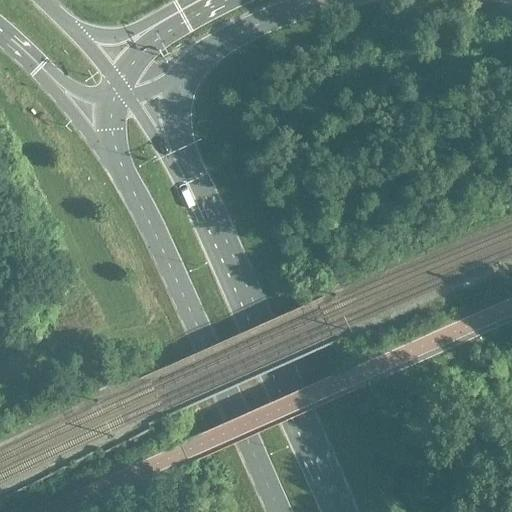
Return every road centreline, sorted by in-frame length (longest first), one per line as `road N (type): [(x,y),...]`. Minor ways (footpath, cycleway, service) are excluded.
road 1 (secondary): [(110,159),(152,230),(276,511)]
road 2 (secondary): [(337,511),(170,160)]
road 3 (secondary): [(182,76),(236,36),(325,0)]
